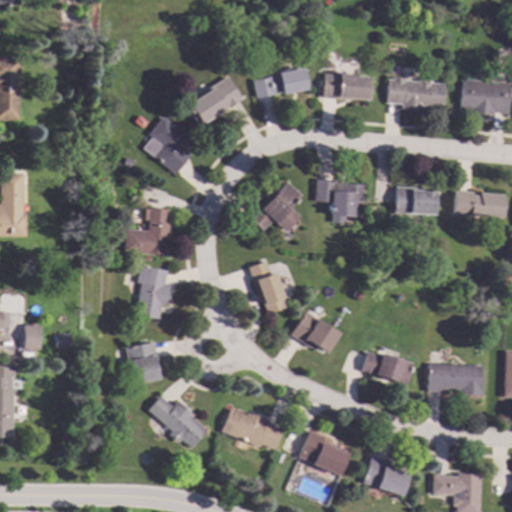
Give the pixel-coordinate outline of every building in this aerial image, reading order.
[(15,120),(0,119),(0,58),(16,59),(15,120)] [(293,70),(301,68),(305,89),(280,95),(280,93),(254,99),(250,81),(275,75),(274,71),(292,67),(293,70)] [(73,79),(64,79),(64,70),(73,70),(73,79)] [(347,75),(347,76),(366,78),(366,81),(369,81),(367,102),(319,98),(321,74),(337,76),(337,74),(347,75)] [(239,99),(196,127),(183,107),(207,90),(206,89),(224,76),(239,99)] [(404,79),(403,80),(416,82),(416,79),(430,81),(429,83),(442,84),(440,109),(421,107),(420,110),(399,108),(399,104),(383,103),(385,79),(391,79),(391,77),(404,79)] [(507,83),(504,114),(491,113),(491,117),(467,115),(468,111),(457,110),(460,79),(507,83)] [(145,122),(141,128),(132,122),(137,116),(145,122)] [(192,141),(183,152),(187,155),(172,174),(140,149),(150,137),(147,134),(160,117),(192,141)] [(132,162),(130,168),(121,165),(123,159),(132,162)] [(0,173),(19,174),(19,214),(22,214),(22,236),(0,236),(0,173)] [(361,185),(359,203),(351,203),(350,217),(326,215),(327,202),(310,201),(312,180),(361,185)] [(296,195),(286,207),(297,216),(282,232),(270,221),(261,232),(246,219),(268,193),(269,194),(280,181),(296,195)] [(418,189),(418,191),(432,192),(431,215),(391,213),(392,187),(418,189)] [(470,192),(470,195),(477,196),(478,193),(501,195),(499,218),(450,214),(452,191),(470,192)] [(165,210),(164,223),(167,223),(165,243),(163,243),(162,255),(122,252),(124,229),(145,231),(147,208),(165,210)] [(267,274),(272,273),(273,276),(278,275),(282,287),(277,289),(284,307),(264,314),(259,301),(256,302),(245,267),(262,261),(267,274)] [(164,271),(162,284),(167,285),(163,305),(158,305),(156,319),(133,315),(138,283),(134,283),(137,266),(164,271)] [(335,333),(323,353),(310,344),(307,348),(287,335),(302,311),(335,333)] [(33,333),(32,346),(19,346),(19,332),(33,333)] [(67,335),(67,348),(52,348),(53,334),(67,335)] [(158,378),(132,383),(129,365),(126,366),(123,348),(151,342),(158,378)] [(409,364),(404,383),(358,371),(363,352),(409,364)] [(511,352),(511,397),(498,397),(500,352),(511,352)] [(0,363),(10,364),(10,366),(14,366),(14,373),(10,373),(10,378),(7,377),(7,390),(9,390),(8,437),(0,436),(0,363)] [(478,366),(477,395),(456,394),(456,390),(440,389),(440,392),(423,392),(424,364),(478,366)] [(169,407),(175,401),(191,416),(189,418),(203,430),(187,448),(178,439),(175,443),(166,434),(168,432),(145,410),(157,396),(169,407)] [(243,415),(244,413),(260,420),(261,419),(267,421),(265,424),(278,430),(270,450),(257,444),(256,448),(218,432),(228,409),(243,415)] [(322,438),(319,444),(345,456),(336,476),(294,457),(306,431),(322,438)] [(384,462),(382,467),(405,475),(398,496),(359,483),(368,457),(384,462)] [(476,475),(474,511),(452,511),(452,506),(448,506),(449,495),(428,494),(429,475),(453,476),(453,474),(476,475)]
